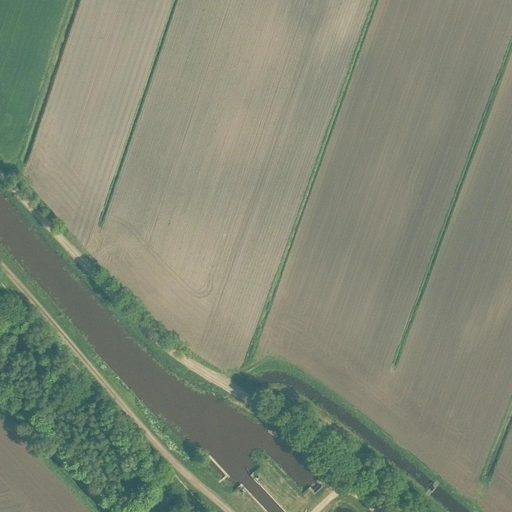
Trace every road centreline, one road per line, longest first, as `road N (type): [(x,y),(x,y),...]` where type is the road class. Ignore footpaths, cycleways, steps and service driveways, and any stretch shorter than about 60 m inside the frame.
road 1 (track): [(345,484),(282,421),(156,344),(0,174)]
road 2 (track): [(0,267),(227,511)]
